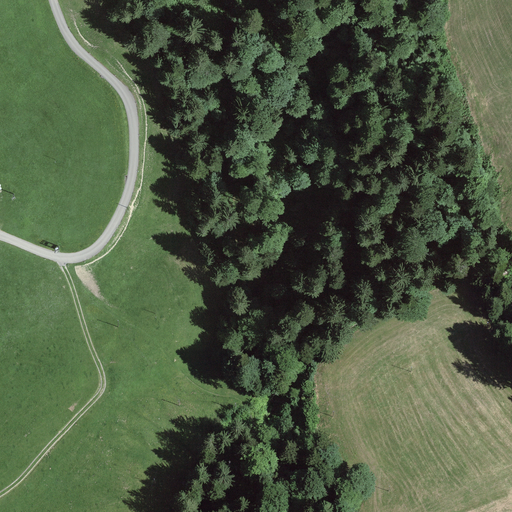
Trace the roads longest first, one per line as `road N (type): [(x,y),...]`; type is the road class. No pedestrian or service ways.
road 1 (unclassified): [(0,234),(61,258),(86,254),(108,234),(131,183),(131,107),(69,37),(53,0)]
road 2 (track): [(0,494),(103,384),(61,258)]
